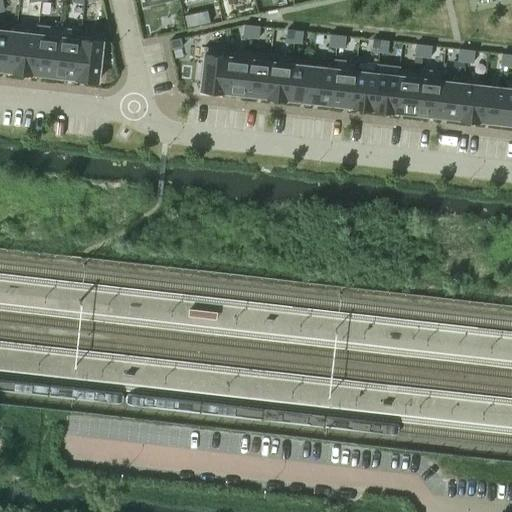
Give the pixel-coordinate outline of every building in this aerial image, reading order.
[(0,69),(11,71),(16,24),(15,24),(14,31),(0,29),(0,69)] [(36,26),(16,24),(11,71),(32,73),(38,24),(37,24),(36,26)] [(32,73),(54,76),(59,26),(38,24),(32,73)] [(251,25),(243,24),(242,36),(250,37),(251,25)] [(251,25),(250,37),(258,38),(259,26),(251,25)] [(54,76),(75,78),(81,29),(59,26),(54,76)] [(81,29),(75,78),(98,81),(99,68),(101,68),(103,53),(101,53),(103,34),(81,31),(81,29)] [(286,29),(285,41),(293,42),(294,30),(286,29)] [(294,30),(293,42),(301,43),(302,31),(294,30)] [(336,47),(337,35),(329,34),(328,46),(336,47)] [(337,35),(336,47),(344,48),(345,36),(337,35)] [(180,39),(168,41),(170,49),(182,46),(180,39)] [(372,39),(371,51),(379,52),(380,40),(372,39)] [(380,40),(379,52),(387,53),(388,41),(380,40)] [(423,45),(415,44),(414,56),(422,56),(423,45)] [(423,45),(422,56),(430,57),(431,45),(423,45)] [(200,63),(199,78),(201,79),(199,89),(222,91),(227,48),(204,46),(202,63),(200,63)] [(227,48),(222,91),(243,94),(248,51),(227,48)] [(457,60),(465,61),(466,49),(458,48),(457,60)] [(474,50),(466,49),(465,61),(472,62),(474,50)] [(248,51),(243,94),(265,96),(270,53),(248,51)] [(270,53),(265,96),(286,99),(291,56),(270,53)] [(509,54),(501,53),(500,65),(507,66),(509,54)] [(291,56),(286,99),(308,101),(312,60),(292,58),(292,56),(291,56)] [(312,60),(308,101),(329,104),(334,58),(333,58),(333,63),(312,60)] [(334,58),(329,104),(351,106),(356,61),(334,58)] [(356,61),(351,106),(372,108),(377,63),(356,61)] [(377,63),(372,108),(394,111),(399,65),(377,63)] [(399,65),(394,111),(415,113),(420,68),(419,68),(419,70),(399,68),(400,66),(399,65)] [(420,68),(415,113),(437,116),(442,70),(420,68)] [(442,70),(437,116),(458,118),(462,82),(441,80),(443,70),(442,70)] [(484,85),(479,121),(501,123),(506,80),(505,80),(504,87),(484,85)] [(511,80),(506,80),(501,123),(511,124),(511,80)] [(462,82),(458,118),(479,121),(484,85),(462,82)]
